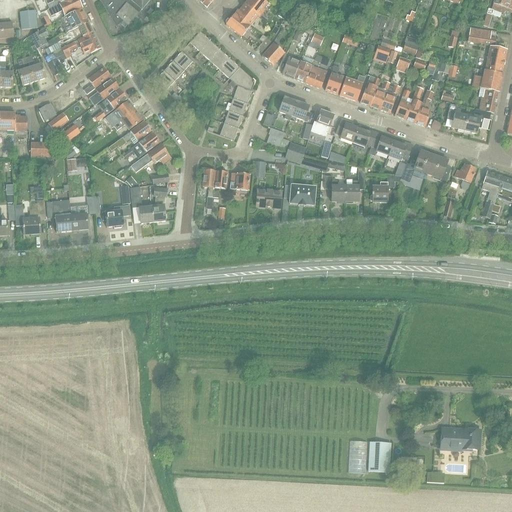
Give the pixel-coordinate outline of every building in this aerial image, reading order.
[(81,9),(76,0),(70,0),(62,4),(61,1),(59,2),(60,5),(59,5),(65,16),(81,9)] [(98,0),(115,28),(116,28),(123,22),(127,25),(128,26),(129,25),(128,25),(137,15),(137,16),(138,14),(141,10),(141,11),(142,9),(149,0),(150,0),(149,0),(98,0)] [(195,0),(198,3),(199,2),(206,8),(211,3),(212,3),(215,0),(195,0)] [(258,17),(259,17),(264,11),(263,10),(266,5),(268,6),(269,5),(261,0),(251,0),(247,5),(246,3),(244,5),(259,16),(258,17)] [(511,0),(494,0),(491,10),(503,14),(504,11),(511,13),(511,0)] [(236,13),(234,15),(249,27),(258,17),(259,17),(258,17),(259,16),(244,5),(244,6),(237,14),(236,13)] [(71,30),(87,23),(81,10),(66,17),(67,20),(64,22),(66,24),(62,25),(66,33),(71,30)] [(19,13),(21,30),(36,29),(35,11),(19,13)] [(283,20),(286,15),(280,11),(277,17),(283,20)] [(483,26),(488,28),(492,15),(486,14),(483,26)] [(241,38),(249,27),(234,15),(225,26),(241,38)] [(286,15),(283,20),(295,28),(298,23),(286,15)] [(47,16),(40,19),(45,28),(51,25),(47,16)] [(11,23),(0,24),(0,39),(13,38),(11,23)] [(71,30),(76,41),(92,33),(87,23),(71,30)] [(469,35),(467,42),(494,46),(495,39),(489,38),(490,32),(470,29),(469,35)] [(296,30),(292,41),(298,43),(303,33),(296,30)] [(199,32),(189,43),(199,52),(209,41),(199,32)] [(32,36),(38,49),(44,46),(38,33),(32,36)] [(99,49),(92,33),(76,41),(77,41),(61,49),(66,59),(70,56),(69,53),(79,48),(83,55),(89,52),(90,54),(99,49)] [(344,36),(342,43),(349,45),(351,38),(344,36)] [(261,53),(270,42),(266,38),(256,49),(261,53)] [(319,47),(321,42),(312,38),(310,43),(319,47)] [(382,38),(379,46),(390,51),(393,51),(394,47),(396,44),(382,38)] [(450,38),(448,47),(454,49),(456,39),(450,38)] [(209,41),(199,52),(209,61),(219,50),(209,41)] [(405,43),(402,52),(415,57),(418,48),(405,43)] [(272,67),(284,54),(273,44),(261,57),(272,67)] [(419,45),(415,58),(421,60),(425,47),(419,45)] [(379,46),(377,46),(374,53),(388,58),(390,51),(379,46)] [(490,47),(485,71),(502,75),(506,51),(490,47)] [(219,50),(209,61),(219,70),(229,59),(219,50)] [(393,51),(390,51),(388,58),(394,60),(397,53),(393,51)] [(182,52),(172,62),(183,72),(192,62),(182,52)] [(54,53),(44,57),(47,64),(57,59),(54,53)] [(317,55),(314,62),(320,64),(323,58),(317,55)] [(293,80),(304,84),(311,67),(313,60),(302,56),(299,63),(293,80)] [(409,62),(399,58),(397,63),(407,67),(409,62)] [(47,64),(53,76),(63,72),(57,59),(47,64)] [(229,59),(219,70),(229,79),(231,81),(228,84),(232,88),(235,85),(237,87),(251,92),(253,85),(254,86),(255,82),(252,80),(238,68),(229,59)] [(282,76),(293,80),(299,63),(288,59),(282,76)] [(423,70),(426,64),(415,60),(413,66),(423,70)] [(164,71),(174,81),(183,72),(172,62),(164,71)] [(29,68),(34,83),(45,79),(41,65),(29,68)] [(448,75),(449,67),(440,65),(439,72),(448,75)] [(456,67),(450,66),(447,77),(454,78),(456,67)] [(5,68),(0,67),(0,87),(11,88),(11,73),(5,73),(5,68)] [(311,67),(304,84),(320,90),(326,73),(311,67)] [(333,67),(324,91),(337,96),(343,78),(337,76),(339,69),(333,67)] [(22,86),(34,83),(29,68),(17,72),(22,86)] [(94,89),(110,78),(103,69),(88,80),(91,85),(83,91),(86,95),(94,89)] [(165,91),(174,81),(164,71),(154,81),(165,91)] [(472,87),(481,89),(498,93),(502,75),(485,71),(483,79),(475,77),(472,87)] [(346,79),(339,97),(356,102),(364,79),(359,77),(357,82),(346,79)] [(369,77),(359,104),(369,107),(375,92),(377,88),(379,81),(369,77)] [(97,93),(88,99),(93,106),(118,88),(111,79),(95,91),(97,93)] [(381,90),(377,88),(369,107),(379,111),(385,96),(389,84),(384,82),(381,90)] [(385,96),(379,111),(383,112),(389,115),(399,88),(389,84),(385,96)] [(82,98),(86,95),(80,87),(76,90),(82,98)] [(229,95),(228,98),(232,99),(246,105),(251,92),(237,87),(233,97),(229,95)] [(498,93),(481,89),(479,89),(478,97),(482,98),(479,111),(494,114),(498,93)] [(102,112),(94,117),(97,121),(126,100),(119,90),(97,106),(102,112)] [(394,116),(394,117),(404,120),(410,105),(412,100),(407,98),(409,93),(404,91),(394,116)] [(426,91),(424,98),(429,100),(430,101),(433,93),(426,91)] [(442,93),(440,100),(452,104),(454,97),(442,93)] [(404,120),(414,124),(422,103),(417,102),(419,96),(414,94),(404,120)] [(281,104),(277,102),(274,111),(285,115),(284,120),(289,121),(296,102),(284,98),(281,104)] [(414,124),(424,128),(430,112),(425,110),(429,100),(424,98),(422,103),(414,124)] [(227,104),(225,111),(228,112),(242,117),(246,105),(232,99),(230,105),(227,104)] [(114,127),(121,121),(135,111),(128,101),(114,111),(119,117),(111,123),(114,127)] [(309,114),(306,113),(308,107),(296,102),(290,117),(289,121),(294,123),(295,119),(306,123),(309,114)] [(44,122),(55,116),(50,105),(38,111),(44,122)] [(457,132),(463,133),(467,116),(454,113),(456,107),(450,106),(446,120),(452,121),(450,129),(457,130),(457,132)] [(467,116),(463,133),(469,134),(470,133),(477,135),(480,119),(489,121),(491,114),(475,110),(473,118),(467,116)] [(135,111),(121,121),(114,127),(117,131),(125,125),(128,130),(142,120),(135,111)] [(313,122),(310,132),(325,137),(333,117),(333,116),(321,111),(320,112),(316,123),(313,122)] [(228,112),(223,124),(237,129),(242,117),(228,112)] [(0,131),(14,131),(14,114),(0,113),(0,131)] [(14,114),(14,131),(14,132),(26,133),(27,118),(15,117),(15,114),(14,114)] [(61,125),(66,130),(74,120),(69,116),(61,125)] [(56,119),(48,125),(54,132),(61,127),(56,119)] [(339,140),(352,145),(357,130),(345,126),(346,124),(340,121),(335,135),(340,137),(339,140)] [(137,142),(150,132),(143,122),(122,138),(125,142),(129,139),(133,144),(137,142)] [(437,131),(440,124),(434,122),(431,129),(437,131)] [(233,142),(237,129),(223,124),(219,137),(233,142)] [(307,141),(311,127),(305,125),(301,140),(307,141)] [(75,126),(65,134),(70,141),(80,134),(75,126)] [(281,142),(284,135),(270,130),(267,137),(281,142)] [(365,146),(371,148),(375,134),(369,132),(369,134),(357,130),(352,145),(364,149),(365,146)] [(60,131),(56,134),(63,140),(67,137),(60,131)] [(152,134),(130,149),(133,153),(137,159),(145,153),(159,143),(152,134)] [(375,153),(388,157),(393,143),(381,138),(381,136),(375,134),(371,148),(368,155),(373,157),(375,153)] [(125,142),(122,138),(112,145),(115,149),(125,142)] [(306,149),(289,143),(284,159),(300,165),(300,164),(302,158),(306,149)] [(393,143),(388,157),(400,162),(401,159),(406,161),(411,147),(405,145),(405,147),(393,143)] [(323,144),(320,158),(327,160),(330,146),(323,144)] [(162,165),(170,159),(167,155),(160,145),(138,161),(141,165),(149,159),(153,165),(159,161),(162,165)] [(71,149),(64,155),(68,160),(76,155),(71,149)] [(133,153),(130,149),(123,154),(126,158),(133,153)] [(400,177),(400,180),(409,183),(411,176),(425,181),(427,175),(434,157),(420,152),(418,157),(413,155),(409,165),(406,164),(400,177)] [(447,161),(434,157),(427,175),(440,180),(439,182),(445,184),(451,168),(445,166),(447,161)] [(302,158),(300,164),(310,167),(311,161),(302,158)] [(75,161),(66,162),(67,170),(76,169),(75,161)] [(265,163),(253,162),(252,177),(263,178),(265,163)] [(457,171),(454,178),(463,181),(461,186),(462,188),(465,190),(468,188),(476,170),(464,165),(461,172),(457,171)] [(207,198),(212,198),(215,172),(204,171),(202,188),(208,188),(207,198)] [(215,172),(212,198),(218,199),(219,189),(225,190),(227,173),(215,172)] [(352,187),(345,187),(344,204),(352,204),(352,203),(358,203),(358,190),(364,191),(364,173),(358,172),(358,182),(352,182),(352,187)] [(487,173),(481,190),(490,193),(487,203),(494,205),(496,199),(503,178),(487,173)] [(247,191),(249,175),(236,174),(236,175),(231,174),(229,195),(234,196),(235,190),(247,191)] [(152,185),(169,183),(168,175),(151,177),(152,185)] [(400,177),(387,176),(387,184),(380,184),(380,188),(372,187),(372,204),(387,204),(387,189),(393,189),(393,183),(399,183),(400,180),(400,177)] [(131,177),(126,181),(131,188),(136,185),(131,177)] [(337,204),(344,204),(345,187),(337,187),(337,182),(332,182),(332,177),(324,177),(324,190),(331,190),(331,203),(337,203),(337,204)] [(504,194),(502,194),(502,193),(501,193),(502,190),(511,193),(511,181),(503,178),(496,199),(502,201),(504,194)] [(118,198),(126,197),(125,187),(117,188),(118,198)] [(290,187),(288,205),(297,206),(303,207),(304,206),(312,207),(314,189),(290,187)] [(141,225),(153,223),(151,208),(142,209),(140,188),(130,189),(132,210),(139,210),(141,225)] [(155,208),(151,208),(153,223),(165,222),(163,206),(164,198),(166,198),(167,190),(155,189),(154,197),(156,197),(155,208)] [(279,209),(280,193),(257,192),(257,193),(255,194),(254,196),(253,198),(254,200),(256,201),(256,208),(279,209)] [(98,197),(92,198),(92,200),(94,215),(100,214),(98,197)] [(87,206),(70,207),(70,208),(70,210),(71,216),(72,232),(88,231),(86,215),(88,215),(88,216),(94,215),(92,200),(92,198),(86,198),(87,206)] [(38,221),(44,221),(43,201),(35,202),(35,204),(30,205),(30,210),(28,210),(28,221),(21,221),(22,236),(39,235),(38,221)] [(450,219),(453,204),(446,202),(442,217),(450,219)] [(62,209),(62,207),(52,203),(46,204),(47,219),(55,218),(57,234),(72,232),(71,216),(70,210),(70,208),(62,209)] [(487,203),(482,217),(489,219),(494,205),(487,203)] [(113,212),(102,214),(103,221),(105,221),(106,228),(124,226),(124,225),(123,225),(122,218),(130,217),(129,207),(113,209),(113,212)] [(491,216),(489,223),(495,225),(497,217),(491,216)] [(479,450),(480,431),(462,430),(462,432),(441,431),(440,451),(450,451),(450,449),(479,450)] [(347,440),(345,465),(360,466),(361,441),(347,440)] [(388,474),(390,444),(370,443),(368,473),(388,474)] [(426,474),(426,483),(443,484),(443,475),(426,474)]
